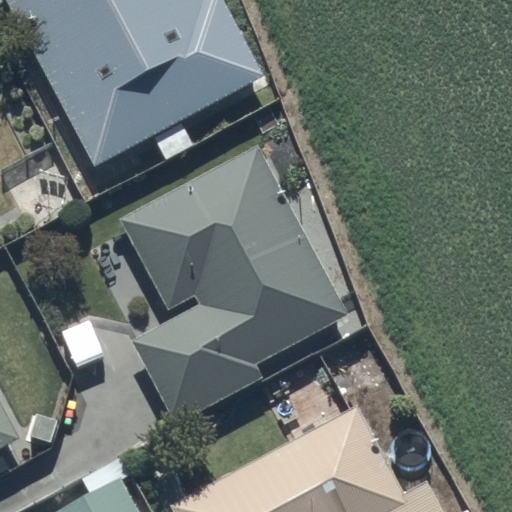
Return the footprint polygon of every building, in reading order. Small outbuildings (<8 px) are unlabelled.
[(3,0),(93,164),(151,135),(164,160),(194,145),(181,119),(263,73),(224,0),(3,0)] [(256,142),(116,218),(174,319),(132,342),(176,423),(262,376),(254,360),(347,310),(256,142)] [(360,403),(172,502),(177,511),(471,511),(468,505),(454,511),(443,511),(426,479),(406,489),(360,403)] [(0,444),(15,437),(0,408),(0,444)] [(87,488),(40,511),(141,511),(123,477),(133,471),(124,453),(80,476),(87,488)]
